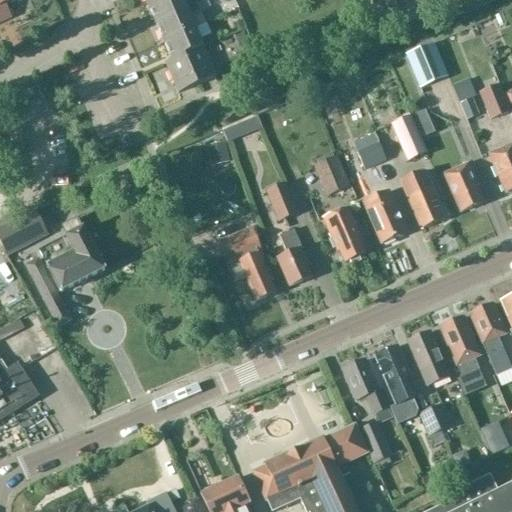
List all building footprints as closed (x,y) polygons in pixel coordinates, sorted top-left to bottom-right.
[(0,0),(0,24),(12,18),(7,7),(21,0),(0,0)] [(159,0),(147,6),(155,24),(198,5),(195,0),(191,0),(183,4),(181,0),(159,0)] [(428,0),(402,0),(394,4),(399,13),(408,9),(428,0)] [(155,24),(163,44),(195,30),(190,18),(201,13),(198,5),(155,24)] [(163,44),(171,62),(185,56),(203,48),(203,49),(215,44),(211,36),(200,41),(195,30),(163,44)] [(420,91),(448,79),(433,45),(406,57),(420,91)] [(216,79),(203,49),(203,48),(185,56),(198,87),(216,79)] [(171,62),(166,64),(179,95),(198,87),(185,56),(171,62)] [(511,115),(500,87),(479,95),(491,123),(511,115)] [(472,88),(455,94),(460,105),(477,98),(472,88)] [(390,127),(407,164),(428,155),(411,117),(390,127)] [(253,118),(220,129),(224,141),(257,131),(253,118)] [(460,122),(447,126),(453,144),(465,140),(460,122)] [(375,136),(353,146),(364,173),(386,163),(375,136)] [(211,163),(223,161),(221,144),(208,145),(211,163)] [(511,146),(490,156),(507,195),(511,192),(511,146)] [(350,190),(337,158),(314,168),(327,199),(350,190)] [(461,215),(484,205),(476,189),(479,187),(469,165),(444,176),(461,215)] [(138,167),(122,175),(128,187),(144,179),(138,167)] [(403,187),(422,232),(445,222),(438,205),(440,205),(428,176),(403,187)] [(299,217),(286,186),(266,194),(279,225),(299,217)] [(364,205),(368,216),(382,247),(384,246),(385,248),(395,244),(394,242),(408,235),(390,194),(364,205)] [(324,221),(338,253),(340,252),(345,265),(367,256),(359,239),(361,238),(349,210),(324,221)] [(34,213),(0,230),(0,242),(8,257),(47,237),(34,213)] [(70,322),(55,295),(59,293),(60,295),(104,272),(82,231),(81,232),(75,222),(61,229),(67,239),(38,254),(46,269),(43,271),(38,262),(26,268),(58,329),(70,322)] [(237,260),(229,263),(238,282),(245,279),(257,304),(277,295),(272,283),(273,282),(260,252),(262,252),(253,231),(229,242),(237,260)] [(310,266),(303,250),(294,232),(280,238),(288,256),(278,261),(290,289),(313,279),(308,267),(310,266)] [(511,298),(502,303),(511,327),(511,332),(511,333),(511,335),(511,298)] [(506,336),(494,307),(471,317),(498,378),(511,371),(511,370),(498,340),(506,336)] [(464,320),(441,330),(462,378),(463,379),(466,378),(479,372),(471,353),(477,350),(464,320)] [(0,347),(4,350),(17,330),(3,321),(0,325),(0,347)] [(450,379),(430,334),(407,344),(427,389),(450,379)] [(398,348),(375,358),(397,408),(391,411),(398,428),(416,420),(418,414),(404,381),(411,378),(398,348)] [(40,375),(41,361),(27,360),(27,375),(40,375)] [(379,393),(365,362),(343,372),(357,403),(365,399),(374,418),(391,411),(382,391),(379,393)] [(0,408),(2,407),(9,418),(38,400),(18,368),(7,374),(7,373),(4,375),(1,370),(0,370),(0,408)] [(442,406),(430,412),(444,445),(446,444),(441,432),(452,428),(442,406)] [(429,439),(430,439),(435,449),(444,445),(430,412),(419,417),(429,439)] [(359,434),(374,467),(376,472),(391,465),(389,460),(392,458),(377,425),(359,434)] [(354,511),(340,480),(349,475),(345,466),(366,456),(354,429),(323,444),(322,442),(264,469),(265,470),(254,475),(267,503),(271,511),(279,511),(301,502),(305,511),(354,511)] [(501,438),(488,445),(493,456),(507,450),(501,438)] [(458,499),(431,511),(511,511),(511,484),(498,492),(490,476),(455,494),(458,499)] [(201,497),(207,511),(249,511),(247,507),(250,506),(238,480),(201,497)] [(174,511),(171,505),(180,501),(175,492),(146,506),(148,510),(145,511),(124,511),(121,511),(174,511)]
